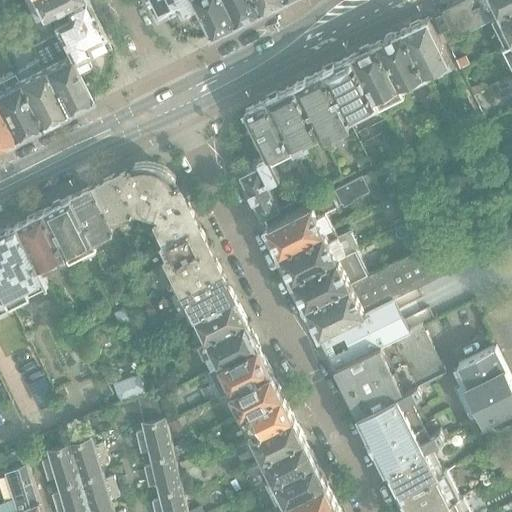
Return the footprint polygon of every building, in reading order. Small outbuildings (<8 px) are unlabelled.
[(47,12),(68,0),(30,0),(38,16),(47,12)] [(108,41),(87,0),(68,0),(47,12),(56,30),(78,71),(88,66),(90,61),(85,51),(88,50),(88,51),(108,41)] [(197,2),(195,0),(155,0),(164,18),(197,2)] [(226,0),(195,0),(197,2),(213,34),(237,22),(226,0)] [(259,0),(226,0),(237,22),(263,9),(259,0)] [(280,0),(259,0),(263,9),(280,0)] [(495,16),(511,8),(511,0),(460,0),(448,6),(455,21),(484,6),(486,9),(490,7),(495,16)] [(505,43),(511,39),(511,8),(495,16),(492,18),(505,43)] [(457,72),(428,17),(404,29),(428,79),(449,68),(452,75),(457,72)] [(428,79),(404,29),(404,28),(378,41),(378,42),(403,92),(428,79)] [(56,30),(30,43),(42,66),(64,110),(91,96),(78,71),(56,30)] [(511,66),(511,39),(505,43),(501,45),(511,66)] [(403,92),(378,42),(353,54),(381,107),(405,95),(403,92)] [(381,107),(353,54),(324,69),(352,123),(381,107)] [(470,71),(470,63),(466,55),(457,60),(459,65),(465,76),(470,71)] [(42,66),(36,69),(16,79),(38,123),(64,110),(42,66)] [(352,123),(324,69),(306,78),(306,77),(296,83),(323,138),(352,123)] [(38,123),(16,79),(0,86),(0,112),(12,136),(38,123)] [(323,138),(296,83),(279,92),(278,91),(268,97),(295,150),(299,157),(309,152),(306,147),(323,138)] [(273,162),(295,150),(268,97),(246,109),(267,152),(273,162)] [(454,133),(480,120),(474,109),(448,122),(454,133)] [(0,141),(12,136),(0,112),(0,141)] [(281,208),(269,184),(281,178),(273,162),(267,152),(238,168),(250,192),(254,200),(263,218),(264,217),(281,208)] [(435,183),(420,154),(407,160),(418,183),(421,190),(435,183)] [(146,212),(154,188),(151,187),(158,164),(154,163),(146,162),(139,163),(132,165),(95,184),(113,220),(133,210),(134,208),(146,212)] [(200,224),(179,182),(178,181),(173,174),(168,169),(161,165),(158,164),(151,187),(154,188),(146,212),(156,215),(154,220),(164,239),(162,243),(200,224)] [(376,175),(374,171),(365,176),(371,190),(381,185),(376,175)] [(332,225),(325,211),(342,203),(344,207),(358,200),(357,198),(370,191),(363,177),(267,224),(266,224),(267,225),(266,225),(267,226),(272,235),(280,251),(332,225)] [(113,220),(95,184),(72,195),(95,239),(113,229),(115,224),(113,220)] [(414,186),(399,194),(411,220),(426,213),(414,186)] [(95,239),(72,195),(72,194),(70,196),(62,200),(54,204),(46,208),(44,209),(69,260),(98,245),(95,239)] [(69,260),(44,209),(36,213),(28,217),(20,221),(18,222),(44,273),(69,260)] [(50,284),(44,273),(18,222),(8,227),(0,230),(0,280),(11,303),(50,284)] [(210,246),(200,224),(162,243),(167,254),(164,256),(169,266),(210,246)] [(293,278),(359,246),(350,228),(337,235),(332,225),(280,251),(280,252),(285,262),(293,277),(293,278)] [(411,289),(457,266),(451,253),(443,236),(359,278),(306,304),(320,333),(411,289)] [(141,254),(135,241),(123,247),(129,260),(141,254)] [(222,270),(210,246),(169,266),(181,291),(222,270)] [(359,278),(352,264),(365,257),(359,246),(293,278),(298,288),(298,287),(306,303),(305,303),(306,304),(359,278)] [(235,296),(222,270),(181,291),(194,316),(235,296)] [(0,308),(11,303),(0,280),(0,308)] [(337,367),(423,324),(428,322),(411,289),(320,333),(337,367)] [(235,295),(235,296),(194,316),(199,326),(192,330),(199,344),(247,320),(235,295)] [(130,317),(125,307),(114,313),(121,326),(132,320),(130,317)] [(260,346),(247,321),(248,321),(247,320),(199,344),(193,347),(196,352),(201,349),(204,356),(203,356),(210,369),(208,370),(208,371),(260,346)] [(446,370),(423,324),(337,367),(360,413),(419,384),(446,370)] [(511,379),(495,345),(459,363),(469,384),(485,417),(511,404),(511,379)] [(272,370),(260,346),(208,371),(216,387),(226,381),(231,390),(272,370)] [(283,392),(272,370),(231,390),(242,412),(283,392)] [(145,392),(140,374),(125,378),(115,381),(120,400),(145,392)] [(115,391),(108,376),(99,381),(106,396),(115,391)] [(430,433),(424,421),(425,421),(421,414),(419,409),(418,408),(412,397),(423,392),(419,384),(360,413),(370,432),(369,432),(370,434),(372,438),(376,446),(376,445),(387,466),(431,443),(445,436),(441,427),(430,433)] [(142,431),(137,432),(138,436),(139,435),(140,440),(171,433),(168,423),(167,416),(166,413),(164,403),(160,396),(158,393),(154,389),(138,396),(139,396),(140,403),(143,414),(145,421),(144,421),(146,430),(142,431)] [(294,414),(283,392),(242,412),(253,435),(294,414)] [(0,426),(22,418),(13,400),(0,406),(0,426)] [(305,437),(294,414),(253,435),(264,457),(305,437)] [(182,429),(177,418),(169,423),(173,433),(182,429)] [(174,447),(171,433),(140,440),(141,447),(140,447),(141,451),(146,450),(146,449),(150,448),(152,456),(175,451),(174,447)] [(106,450),(105,446),(106,445),(104,442),(100,443),(100,444),(95,445),(93,436),(70,443),(75,459),(106,450)] [(316,459),(305,437),(264,457),(275,479),(316,459)] [(511,465),(511,440),(497,448),(507,468),(511,465)] [(75,459),(70,443),(49,449),(52,458),(48,459),(43,460),(44,464),(45,464),(46,468),(75,459)] [(444,470),(431,443),(387,466),(400,492),(444,470)] [(25,457),(21,448),(2,456),(7,466),(25,457)] [(103,470),(101,462),(105,461),(105,462),(110,460),(109,457),(108,457),(106,450),(75,459),(81,477),(103,470)] [(179,467),(175,451),(152,456),(152,457),(153,457),(154,464),(150,466),(150,465),(145,466),(146,470),(147,470),(148,475),(179,467)] [(81,477),(75,459),(46,468),(48,475),(47,475),(48,479),(53,477),(53,476),(57,475),(60,484),(81,477)] [(327,480),(326,478),(316,459),(275,479),(286,501),(327,480)] [(43,511),(30,464),(29,461),(28,461),(28,460),(6,467),(7,470),(0,472),(0,502),(4,511),(43,511)] [(183,484),(180,473),(179,467),(148,475),(149,481),(149,485),(154,484),(154,483),(159,482),(160,490),(183,484)] [(447,468),(444,470),(400,492),(409,511),(429,511),(461,496),(447,468)] [(116,485),(115,479),(116,479),(114,475),(110,477),(110,478),(106,479),(103,471),(104,471),(103,470),(81,477),(86,494),(116,485)] [(86,494),(81,477),(60,484),(62,492),(58,493),(58,492),(53,494),(54,498),(55,497),(56,503),(86,494)] [(278,511),(318,511),(338,503),(327,480),(286,501),(276,506),(278,511)] [(187,502),(186,497),(183,484),(160,490),(160,491),(161,491),(163,499),(158,500),(158,499),(153,500),(154,504),(155,504),(156,510),(187,502)] [(113,504),(111,496),(115,495),(115,496),(120,494),(119,490),(118,491),(116,485),(86,494),(91,511),(113,504)] [(87,511),(91,511),(86,494),(56,503),(58,508),(57,509),(58,511),(59,511),(63,511),(63,510),(67,509),(68,511),(87,511)] [(465,511),(463,507),(469,504),(464,495),(461,496),(429,511),(465,511)] [(189,511),(187,502),(156,510),(156,511),(189,511)] [(342,511),(338,503),(318,511),(342,511)]
